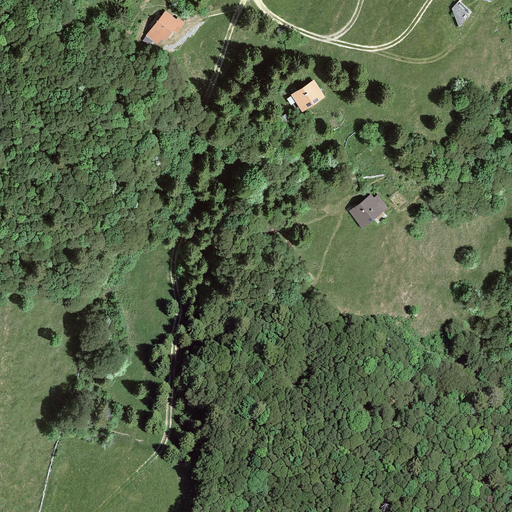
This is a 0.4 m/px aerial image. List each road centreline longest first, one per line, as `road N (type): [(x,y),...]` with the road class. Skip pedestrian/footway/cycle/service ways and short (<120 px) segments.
road 1 (track): [(90,511),(162,441),(175,308),(168,263),(189,211),(189,145),(245,0)]
road 2 (track): [(362,0),(351,22),(321,38),(293,29),(255,0)]
road 3 (track): [(321,38),(356,48),(389,43),(434,0)]
